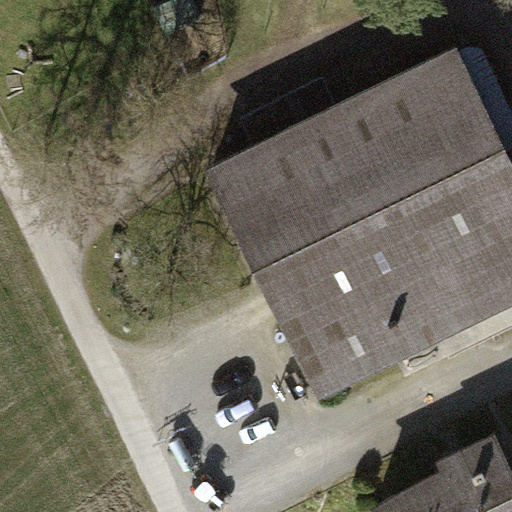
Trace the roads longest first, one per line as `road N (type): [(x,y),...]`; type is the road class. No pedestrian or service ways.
road 1 (track): [(0,150),(178,511)]
road 2 (track): [(511,356),(209,511)]
